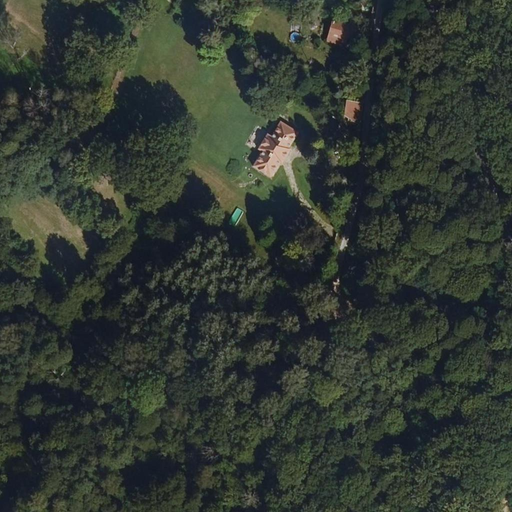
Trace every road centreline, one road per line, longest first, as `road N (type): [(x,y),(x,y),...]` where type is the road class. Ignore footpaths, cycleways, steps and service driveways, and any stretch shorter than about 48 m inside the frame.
road 1 (unclassified): [(381,0),(355,207),(333,276)]
road 2 (secondary): [(511,244),(436,0)]
